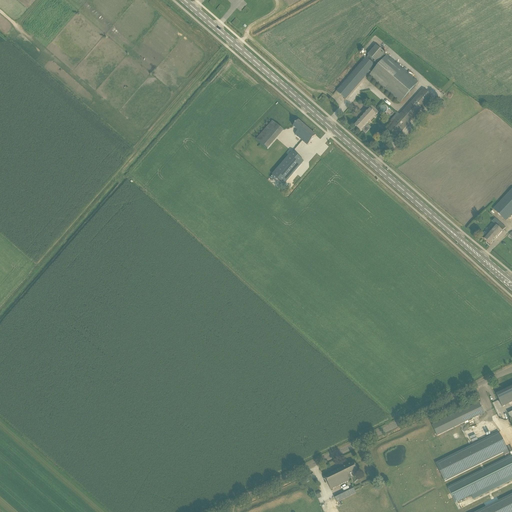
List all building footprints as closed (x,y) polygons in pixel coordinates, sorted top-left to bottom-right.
[(374,46),(365,55),(375,64),(383,54),(374,46)] [(384,89),(400,103),(417,82),(385,55),(375,67),(391,80),(384,89)] [(369,75),(358,64),(341,82),(353,93),(369,75)] [(371,107),(358,121),(354,126),(361,132),(364,128),(378,113),(371,107)] [(293,127),(297,131),(294,135),(291,138),(297,143),(297,142),(300,139),(305,144),(312,149),(312,150),(317,143),(320,140),(298,121),(295,125),(293,127)] [(266,149),(281,132),(272,124),(259,139),(258,138),(256,140),(266,149)] [(292,152),(272,176),(284,186),(303,162),(292,152)] [(511,190),(493,210),(505,222),(511,215),(511,190)] [(480,222),(486,226),(492,218),(486,214),(480,222)] [(498,222),(487,235),(484,239),(490,245),(494,241),(505,228),(498,222)] [(511,386),(496,394),(498,399),(502,408),(511,402),(511,386)] [(440,435),(484,413),(479,403),(435,424),(440,435)] [(152,422),(156,426),(162,419),(158,415),(152,422)] [(473,424),(462,429),(464,433),(475,428),(473,424)] [(508,451),(501,437),(500,434),(499,432),(435,463),(445,483),(447,481),(504,453),(505,456),(507,454),(509,454),(508,451)] [(511,455),(447,488),(455,504),(511,475),(511,455)] [(325,478),(327,482),(331,490),(350,481),(347,477),(358,472),(354,463),(325,478)] [(511,475),(455,504),(458,511),(460,511),(511,486),(511,475)] [(337,503),(356,494),(354,487),(334,497),(337,503)] [(511,511),(511,494),(475,511),(511,511)]
